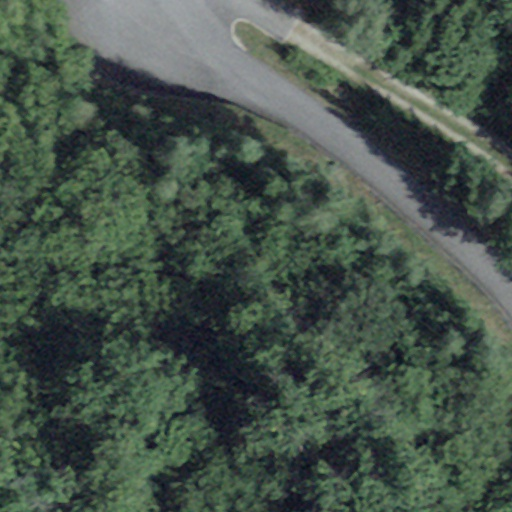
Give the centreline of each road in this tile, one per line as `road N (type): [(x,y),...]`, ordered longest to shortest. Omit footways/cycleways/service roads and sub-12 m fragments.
road 1 (unclassified): [(178,0),(240,72),(465,241),(511,296)]
road 2 (track): [(220,0),(276,16),(457,127),(511,177)]
